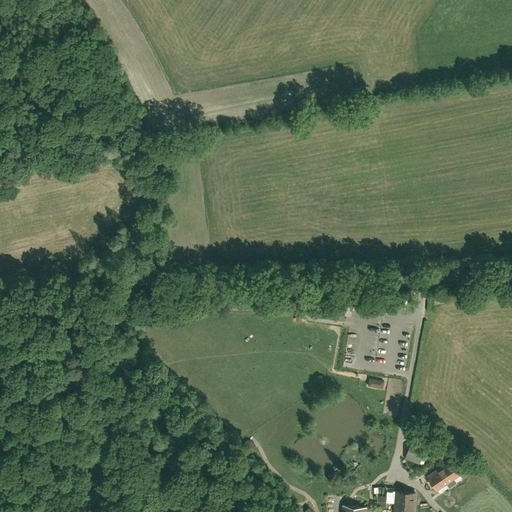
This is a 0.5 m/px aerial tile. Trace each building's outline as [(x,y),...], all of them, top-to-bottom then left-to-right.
[(57,265),(57,257),(47,257),(47,265),(57,265)] [(328,319),(344,321),(346,309),(330,306),(328,319)] [(366,386),(381,388),(383,379),(368,376),(366,386)] [(405,458),(420,464),(427,445),(412,440),(405,458)] [(457,482),(454,478),(460,474),(452,462),(444,468),(443,466),(428,476),(437,489),(447,483),(449,487),(457,482)] [(397,491),(395,511),(413,511),(415,493),(397,491)]
